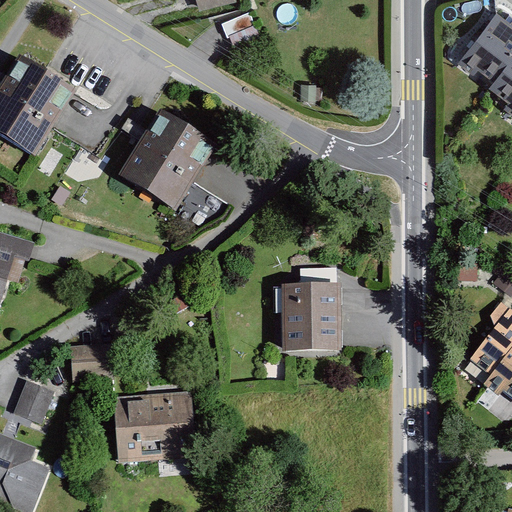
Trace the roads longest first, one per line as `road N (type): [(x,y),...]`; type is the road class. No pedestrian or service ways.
road 1 (residential): [(87,0),(268,113),(415,185)]
road 2 (residential): [(418,463),(415,185)]
road 3 (residential): [(415,185),(416,0)]
